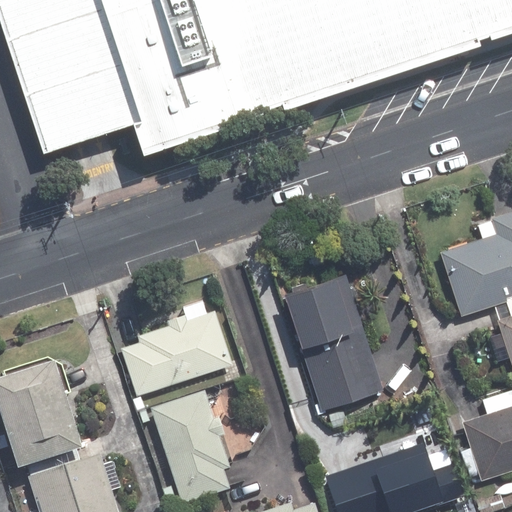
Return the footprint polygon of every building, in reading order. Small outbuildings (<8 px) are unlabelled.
[(511,0),(0,0),(0,10),(45,150),(136,121),(145,150),(511,31),(511,0)] [(511,208),(487,216),(488,219),(476,223),(480,235),(437,247),(457,313),(491,302),(511,296),(511,208)] [(342,273),(281,293),(318,406),(379,387),(342,273)] [(499,331),(487,335),(493,357),(506,353),(511,374),(511,296),(491,302),(499,331)] [(134,339),(117,345),(132,393),(230,362),(212,307),(182,317),(180,311),(163,317),(165,323),(132,334),(134,339)] [(0,372),(0,447),(3,447),(9,465),(21,462),(71,447),(45,359),(0,372)] [(483,411),(459,418),(477,477),(511,466),(511,397),(509,388),(479,397),(483,411)] [(219,469),(226,467),(216,435),(221,434),(214,413),(220,412),(215,397),(204,401),(200,389),(146,406),(176,503),(226,488),(219,469)] [(138,394),(130,396),(134,410),(143,407),(138,394)] [(135,411),(139,423),(147,420),(143,408),(135,411)] [(340,408),(326,412),(331,427),(344,422),(340,408)] [(415,443),(321,474),(332,511),(413,511),(435,505),(415,443)] [(100,463),(97,451),(75,458),(71,447),(21,462),(36,511),(114,511),(108,489),(100,463)] [(167,485),(159,488),(164,504),(172,501),(167,485)] [(493,494),(472,502),(476,511),(488,511),(498,509),(493,494)] [(287,501),(252,511),(314,511),(311,501),(289,509),(287,501)]
